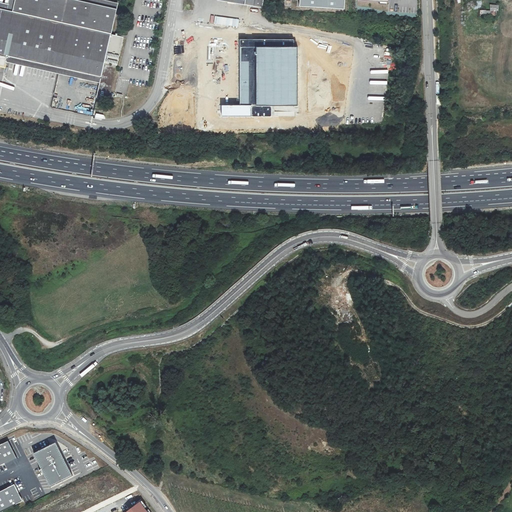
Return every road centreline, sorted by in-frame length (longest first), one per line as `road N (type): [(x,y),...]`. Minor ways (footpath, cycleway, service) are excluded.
road 1 (motorway): [(0,170),(264,201),(511,196)]
road 2 (motorway): [(511,179),(276,184),(0,153)]
road 3 (tertiary): [(393,255),(341,237),(298,242),(189,330),(105,348),(52,386)]
road 4 (unclassified): [(436,236),(427,0)]
road 5 (unknown): [(172,18),(210,57),(235,112),(356,114)]
road 6 (unclassified): [(54,411),(138,474),(170,511)]
road 7 (track): [(511,303),(488,322),(463,326),(415,308),(385,281)]
